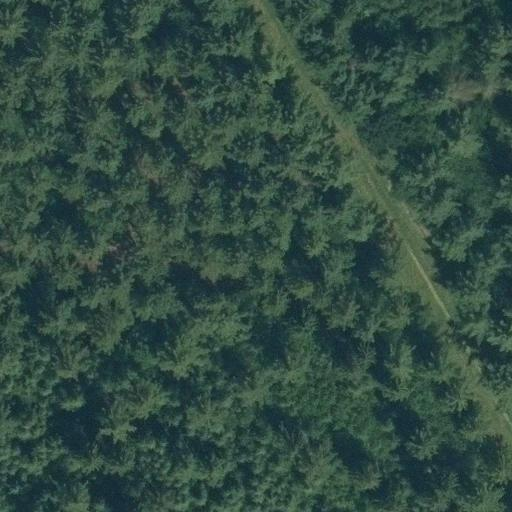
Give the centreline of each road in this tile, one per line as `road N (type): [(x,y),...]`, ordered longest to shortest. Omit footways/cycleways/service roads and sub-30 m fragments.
road 1 (track): [(511,422),(284,0)]
road 2 (track): [(511,93),(356,135)]
